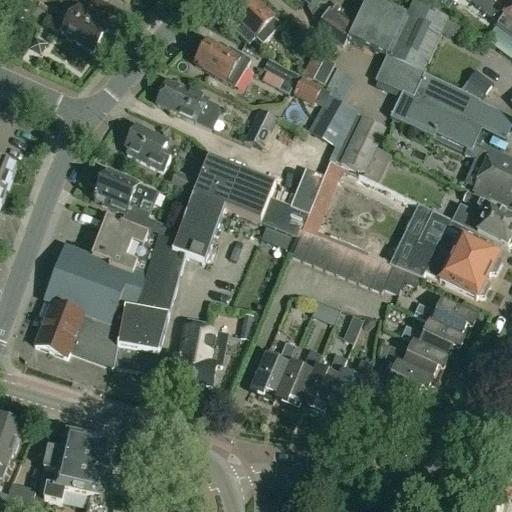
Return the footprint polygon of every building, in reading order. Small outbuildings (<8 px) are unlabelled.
[(10,0),(4,14),(23,23),(33,0),(10,0)] [(281,29),(273,22),(274,21),(250,0),(246,0),(229,19),(240,29),(234,36),(248,49),(255,42),(262,48),(281,29)] [(511,0),(462,0),(497,26),(511,4),(511,0)] [(405,20),(367,2),(358,22),(348,43),(386,61),(374,85),(378,87),(401,97),(411,102),(422,78),(441,38),(447,25),(449,22),(412,5),(405,20)] [(511,41),(511,4),(497,26),(495,29),(511,41)] [(348,43),(358,22),(336,6),(318,30),(317,31),(342,50),(348,43)] [(108,34),(89,21),(91,18),(79,10),(61,36),(64,39),(65,42),(70,46),(74,45),(92,57),(108,34)] [(194,69),(225,87),(234,92),(250,65),(241,60),(242,59),(228,50),(225,55),(208,45),(194,69)] [(277,93),(288,98),(297,81),(268,65),(263,74),(282,84),(277,93)] [(324,65),(314,86),(324,91),(334,71),(324,65)] [(466,86),(467,87),(460,96),(479,105),(483,99),(484,100),(492,88),(475,75),(466,86)] [(469,160),(475,149),(481,134),(505,145),(511,129),(511,122),(479,107),(480,105),(479,105),(460,96),(422,78),(411,102),(401,97),(399,102),(389,122),(433,143),(435,139),(466,153),(464,158),(469,160)] [(301,83),(294,97),(313,107),(320,93),(301,83)] [(168,86),(163,96),(161,95),(156,106),(158,107),(157,109),(210,134),(218,117),(217,109),(168,86)] [(326,114),(312,139),(340,154),(356,120),(358,117),(328,101),(322,112),(326,114)] [(258,114),(243,145),(263,154),(278,124),(258,114)] [(340,154),(335,165),(363,178),(384,133),(356,120),(340,154)] [(131,133),(127,141),(129,146),(125,154),(129,156),(127,159),(153,173),(154,172),(163,177),(170,163),(161,158),(167,147),(137,131),(136,131),(131,133)] [(469,160),(475,163),(464,186),(474,191),(473,194),(511,212),(511,163),(491,154),(490,156),(475,149),(469,160)] [(207,163),(193,199),(224,213),(226,213),(241,176),(207,163)] [(0,199),(2,200),(9,183),(4,181),(8,171),(13,173),(13,171),(0,166),(0,199)] [(289,212),(308,219),(324,180),(306,172),(290,210),(289,212)] [(197,185),(177,174),(170,188),(190,198),(197,185)] [(93,199),(96,201),(94,206),(125,218),(120,228),(158,243),(174,249),(179,235),(148,222),(158,197),(137,189),(137,188),(106,175),(101,189),(98,188),(93,199)] [(275,189),(241,176),(226,213),(296,241),(299,234),(302,236),(308,219),(289,212),(290,210),(271,201),(275,189)] [(477,212),(466,234),(506,253),(511,250),(511,225),(501,220),(502,218),(480,208),(482,204),(467,197),(463,205),(477,212)] [(203,269),(224,213),(193,199),(179,235),(174,249),(158,243),(137,313),(125,310),(113,373),(149,380),(153,358),(158,359),(184,262),(203,269)] [(466,234),(449,226),(431,217),(406,265),(381,253),(375,265),(381,268),(392,272),(420,283),(422,284),(425,277),(439,284),(439,285),(477,303),(478,301),(486,305),(493,289),(486,284),(490,277),(496,280),(508,259),(505,257),(506,253),(466,234)] [(113,375),(113,373),(125,310),(137,313),(158,243),(120,228),(106,223),(91,261),(66,251),(44,306),(51,309),(35,351),(68,364),(71,357),(112,373),(112,375),(113,375)] [(303,266),(314,240),(303,236),(302,236),(292,262),(303,266)] [(314,271),(325,245),(314,240),(303,266),(314,271)] [(326,275),(336,249),(325,245),(314,271),(326,275)] [(337,280),(347,254),(336,249),(326,275),(337,280)] [(348,284),(358,258),(347,254),(337,280),(348,284)] [(359,289),(370,263),(358,258),(348,284),(359,289)] [(370,293),(381,268),(375,265),(370,263),(359,289),(370,293)] [(383,293),(392,272),(381,268),(370,293),(381,297),(383,293)] [(420,283),(392,272),(383,293),(398,298),(403,286),(417,292),(420,283)] [(419,309),(414,320),(467,345),(474,330),(468,328),(471,320),(477,323),(477,322),(441,305),(436,317),(419,309)] [(339,316),(327,313),(322,325),(333,330),(339,316)] [(245,318),(240,342),(253,345),(258,321),(245,318)] [(406,331),(401,341),(454,367),(461,352),(455,349),(459,342),(466,346),(467,345),(414,320),(413,320),(428,327),(423,339),(406,331)] [(221,372),(227,341),(207,336),(209,328),(186,324),(178,363),(174,362),(169,383),(211,392),(215,370),(221,372)] [(454,367),(401,341),(400,342),(412,348),(407,359),(390,351),(385,362),(438,387),(445,372),(439,370),(442,362),(454,367)] [(258,400),(273,407),(276,399),(297,353),(285,348),(278,366),(266,361),(269,354),(268,353),(252,391),(247,404),(248,404),(253,392),(260,395),(258,400)] [(297,353),(276,399),(273,407),(274,407),(277,399),(285,402),(282,408),(298,415),(321,361),(310,356),(302,373),(290,368),(297,353)] [(321,361),(298,415),(303,403),(310,407),(308,412),(323,418),(328,408),(346,365),(335,360),(328,378),(316,373),(321,361)] [(370,395),(379,400),(384,391),(421,408),(429,392),(423,390),(427,383),(438,387),(385,362),(380,374),(370,395)] [(341,377),(347,365),(346,365),(328,408),(323,418),(324,418),(328,408),(336,411),(334,416),(349,423),(372,369),(360,364),(353,382),(341,377)] [(9,462),(21,429),(0,421),(0,464),(2,459),(9,462)] [(57,476),(53,493),(47,492),(43,505),(62,509),(64,496),(90,502),(87,511),(104,511),(103,510),(101,509),(114,450),(66,439),(63,454),(61,454),(61,456),(48,453),(43,473),(57,476)] [(34,511),(38,497),(16,492),(11,511),(34,511)]
